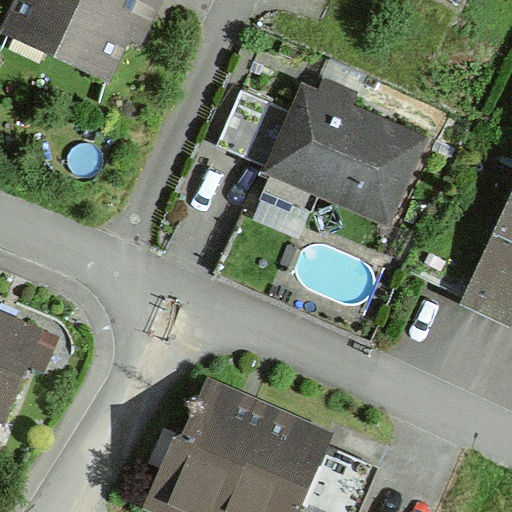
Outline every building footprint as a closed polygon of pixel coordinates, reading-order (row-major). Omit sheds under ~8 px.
[(14,0),(4,24),(104,70),(136,0),(14,0)] [(263,104),(239,158),(379,219),(413,142),(300,93),(290,116),(263,104)] [(511,194),(462,301),(511,324),(511,194)] [(0,418),(35,332),(0,317),(0,418)] [(290,511),(292,509),(300,511),(353,511),(370,475),(313,451),(317,443),(206,395),(187,438),(182,436),(154,499),(183,511),(215,511),(217,508),(225,511),(256,511),(257,511),(258,511),(290,511)]
